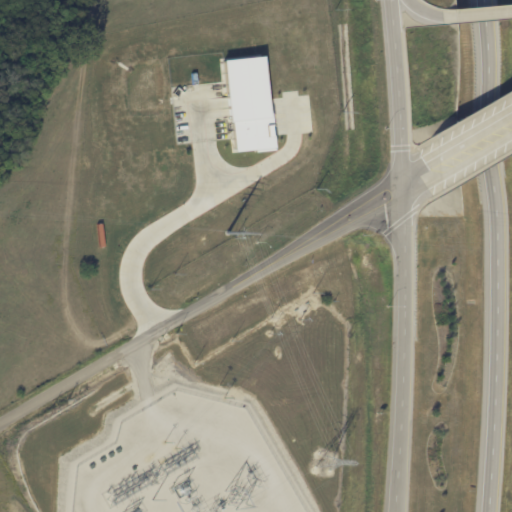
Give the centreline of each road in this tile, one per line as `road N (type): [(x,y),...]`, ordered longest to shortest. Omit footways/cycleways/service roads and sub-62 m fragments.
road 1 (motorway): [(475,0),(490,323),(482,511)]
road 2 (residential): [(0,426),(402,188)]
road 3 (tertiary): [(402,188),(392,511)]
road 4 (tertiary): [(387,0),(402,188)]
